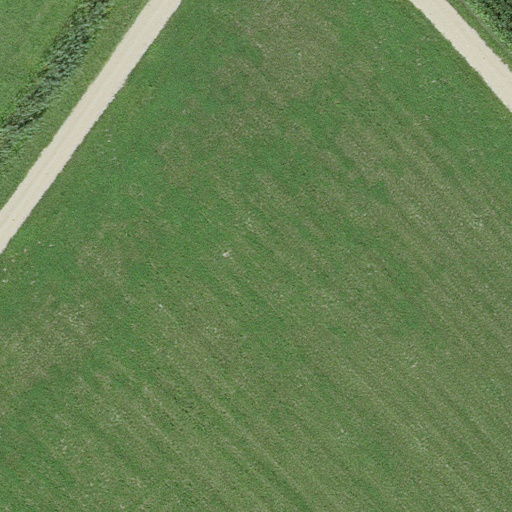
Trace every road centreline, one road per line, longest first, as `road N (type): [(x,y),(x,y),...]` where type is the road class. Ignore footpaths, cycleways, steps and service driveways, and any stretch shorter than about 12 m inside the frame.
road 1 (track): [(169,0),(0,226)]
road 2 (track): [(511,90),(421,0)]
